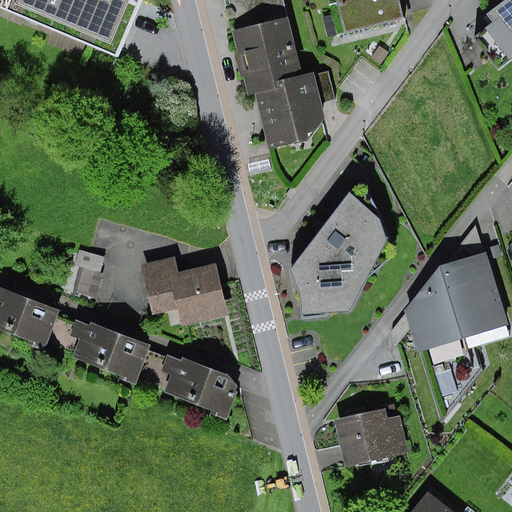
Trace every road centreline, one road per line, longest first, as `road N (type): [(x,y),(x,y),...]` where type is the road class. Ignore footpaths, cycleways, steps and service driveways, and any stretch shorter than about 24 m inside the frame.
road 1 (residential): [(308,511),(183,0)]
road 2 (unknown): [(278,386),(0,280)]
